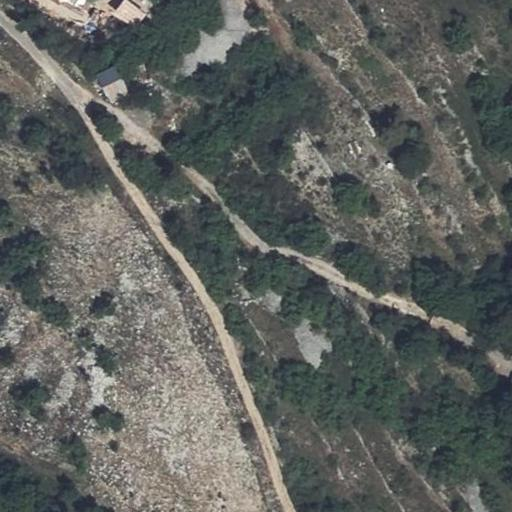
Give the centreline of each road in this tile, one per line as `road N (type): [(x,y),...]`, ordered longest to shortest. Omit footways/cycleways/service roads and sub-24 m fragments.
road 1 (track): [(294,511),(208,302),(82,103),(0,13)]
road 2 (track): [(82,103),(137,127),(222,194),(251,244),(511,351)]
road 3 (track): [(471,136),(444,43),(399,0)]
